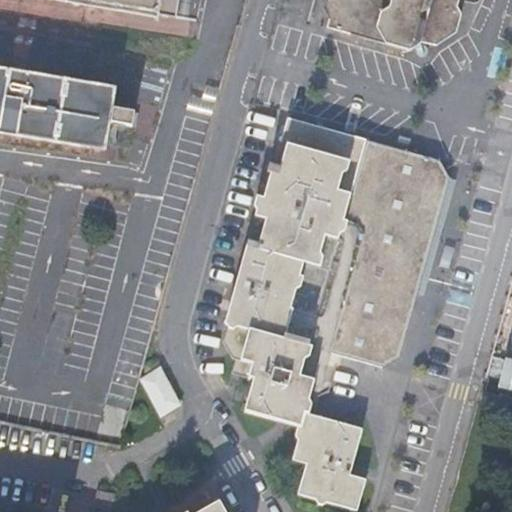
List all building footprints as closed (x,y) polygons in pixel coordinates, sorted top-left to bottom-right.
[(48,0),(49,2),(50,2),(50,0),(65,0),(66,4),(68,5),(69,0),(71,0),(84,2),(84,7),(85,8),(87,3),(101,5),(102,10),(104,11),(105,6),(119,8),(119,13),(121,14),(123,9),(136,11),(137,16),(139,17),(141,12),(154,14),(155,19),(157,20),(159,15),(177,18),(180,0),(48,0)] [(326,27),(327,28),(328,28),(329,25),(331,28),(332,29),(339,31),(341,30),(343,27),(344,31),(347,33),(360,37),(364,36),(366,34),(366,36),(369,39),(374,41),(376,41),(378,40),(379,38),(378,42),(409,51),(421,43),(436,46),(456,33),(461,15),(457,7),(459,0),(324,0),(322,8),(329,19),(326,27)] [(138,112),(115,108),(118,90),(0,69),(0,133),(108,152),(112,124),(135,128),(138,112)] [(288,118),(280,145),(314,154),(320,132),(375,147),(380,144),(288,118)] [(228,324),(225,335),(234,352),(232,358),(235,358),(230,372),(252,378),(242,410),(259,415),(296,426),(299,427),(296,439),(291,459),(305,464),(297,494),(356,511),(365,480),(349,475),(351,465),(362,429),(305,413),(311,392),(314,380),(322,382),(331,352),(380,367),(397,359),(449,178),(440,161),(380,144),(375,147),(320,132),(314,154),(280,145),(267,190),(263,189),(247,245),(244,257),(225,324),(228,324)] [(234,352),(225,335),(223,341),(231,358),(232,358),(234,352)] [(511,358),(506,358),(501,389),(511,390),(511,358)] [(182,407),(161,370),(141,382),(162,418),(182,407)] [(225,511),(219,501),(201,511),(225,511)]
